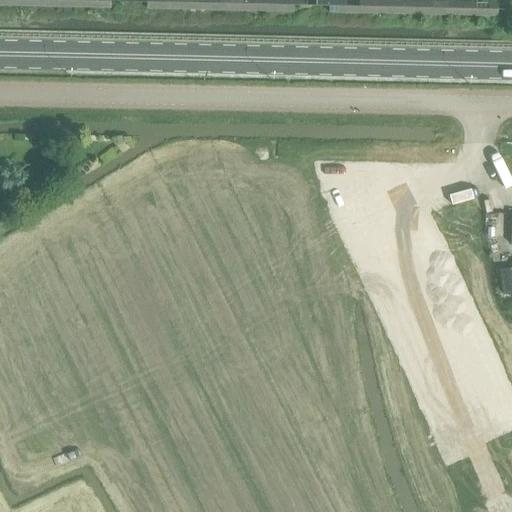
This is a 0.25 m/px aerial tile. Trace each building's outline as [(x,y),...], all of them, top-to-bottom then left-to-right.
[(93,0),(93,8),(102,8),(101,0),(93,0)] [(110,0),(101,0),(102,8),(110,8),(110,0)] [(145,0),(146,9),(154,9),(154,0),(145,0)] [(163,0),(154,0),(154,9),(163,10),(163,0)] [(189,0),(189,10),(197,10),(197,0),(189,0)] [(206,0),(197,0),(197,10),(206,10),(206,0)] [(232,0),(232,11),(241,11),(240,0),(232,0)] [(249,0),(240,0),(241,11),(249,11),(249,0)] [(275,0),(275,12),(284,12),(284,0),(275,0)] [(292,0),(284,0),(284,12),(292,12),(292,0)] [(328,13),(337,13),(337,0),(328,0),(328,13)] [(346,1),(337,0),(337,13),(345,13),(346,1)] [(371,14),(380,14),(380,1),(372,1),(371,14)] [(389,2),(380,1),(380,14),(389,14),(389,2)] [(511,273),(511,269),(500,270),(502,294),(511,293),(511,273)]
